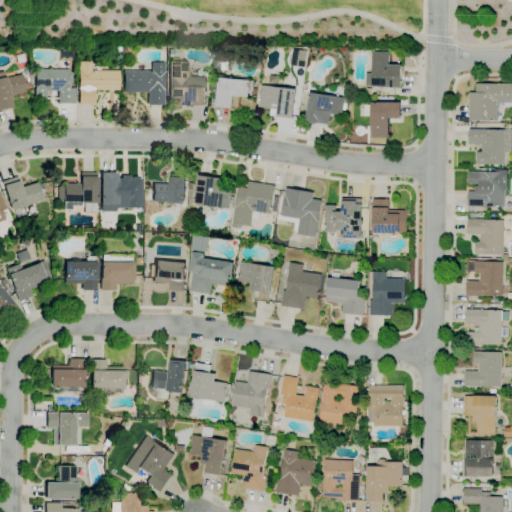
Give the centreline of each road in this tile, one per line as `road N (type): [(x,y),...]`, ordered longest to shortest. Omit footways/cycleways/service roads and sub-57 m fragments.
road 1 (residential): [(431,351),(338,349),(181,326),(62,324),(35,333),(12,374),(10,511)]
road 2 (residential): [(437,0),(428,511)]
road 3 (residential): [(433,165),(356,164),(202,140),(0,145)]
